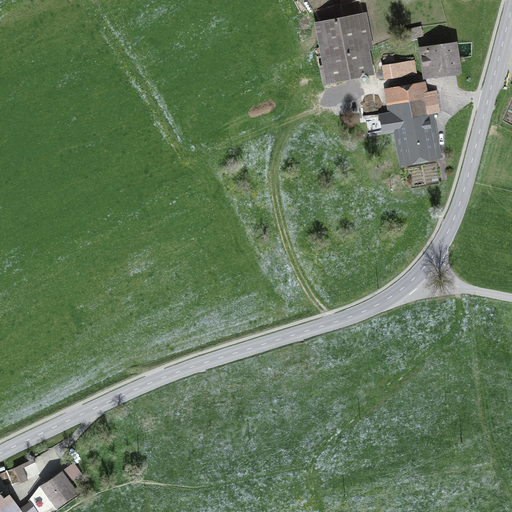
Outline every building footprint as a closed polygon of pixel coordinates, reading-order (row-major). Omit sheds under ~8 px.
[(322,68),(325,81),(363,74),(367,73),(363,50),(370,49),(364,15),(321,23),(330,66),(322,68)] [(404,31),(406,38),(423,35),(421,27),(404,31)] [(422,49),(425,75),(459,71),(455,45),(422,49)] [(414,61),(385,65),(387,78),(408,74),(408,72),(415,71),(414,61)] [(426,113),(438,111),(435,92),(428,93),(429,98),(423,99),(420,83),(387,89),(389,97),(393,96),(396,111),(381,114),(383,128),(399,126),(405,158),(434,153),(426,113)] [(14,468),(21,482),(40,473),(38,470),(45,467),(40,455),(14,468)] [(74,460),(63,468),(72,480),(83,472),(74,460)] [(56,504),(74,492),(62,474),(44,487),(56,504)] [(12,500),(8,503),(6,505),(0,496),(0,511),(35,511),(37,511),(30,502),(19,509),(13,500),(12,500)]
